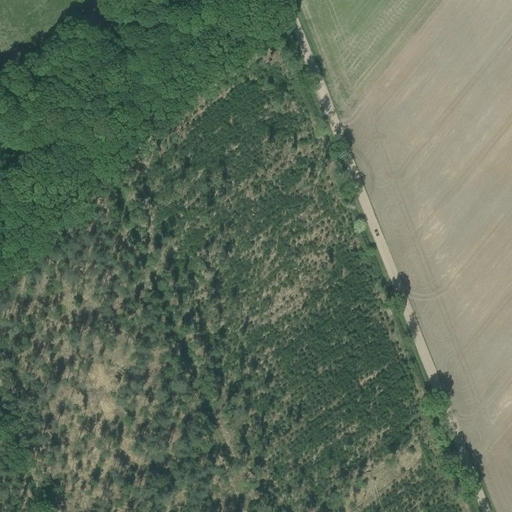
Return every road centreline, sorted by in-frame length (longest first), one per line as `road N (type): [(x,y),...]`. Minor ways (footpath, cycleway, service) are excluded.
road 1 (track): [(275,0),(479,511)]
road 2 (track): [(0,236),(267,0)]
